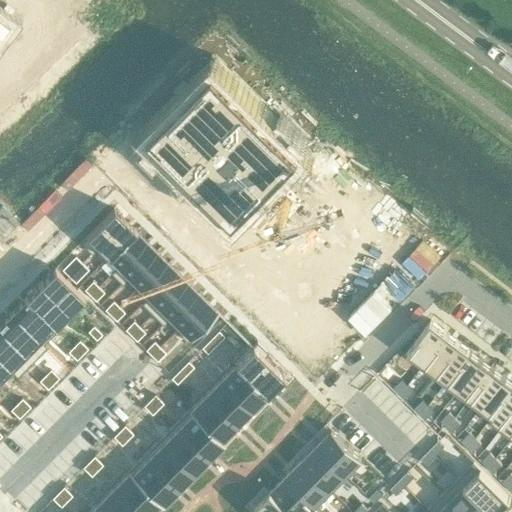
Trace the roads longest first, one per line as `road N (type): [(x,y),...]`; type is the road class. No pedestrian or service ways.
road 1 (residential): [(0,276),(123,150),(347,362)]
road 2 (residential): [(347,362),(363,357),(449,279),(511,320)]
road 3 (primary): [(511,72),(416,0)]
